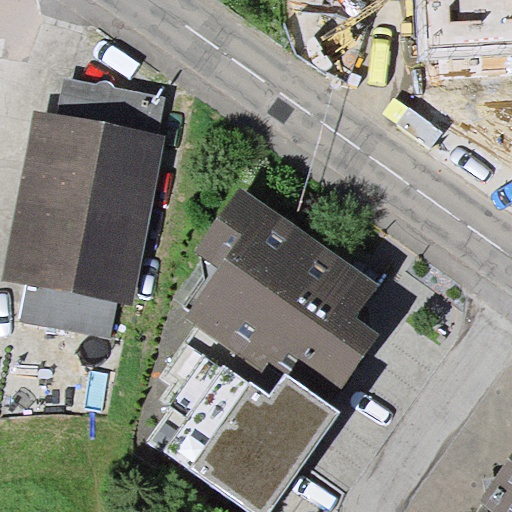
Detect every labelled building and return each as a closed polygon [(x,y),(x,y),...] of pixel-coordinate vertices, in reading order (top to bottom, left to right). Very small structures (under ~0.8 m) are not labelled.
[(511,0),(422,0),(425,53),(511,48),(511,0)] [(16,325),(105,342),(142,145),(139,144),(146,105),(61,89),(16,325)] [(348,322),(372,287),(242,195),(207,244),(232,262),(197,311),(281,370),(327,403),(373,339),(348,322)] [(147,440),(249,511),(270,511),(341,412),(327,403),(281,370),(274,381),(192,324),(157,374),(168,381),(158,395),(172,405),(147,440)] [(511,511),(511,463),(484,504),(495,511),(511,511)]
